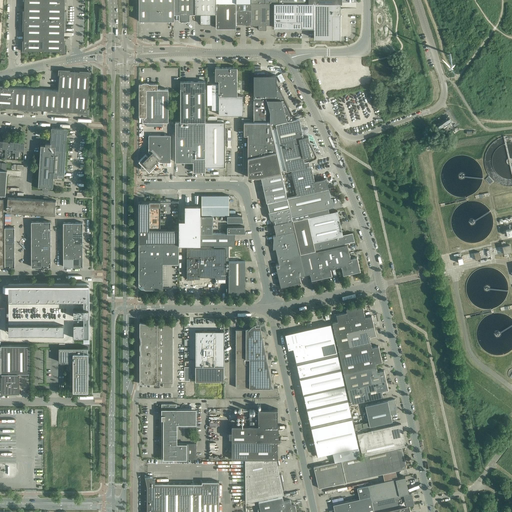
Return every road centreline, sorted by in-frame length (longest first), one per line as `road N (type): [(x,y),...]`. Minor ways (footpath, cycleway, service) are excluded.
road 1 (primary): [(113,54),(113,503)]
road 2 (primary): [(125,319),(125,53)]
road 3 (unclassified): [(315,113),(356,138),(440,104),(442,79),(416,0)]
road 4 (unclassified): [(431,511),(380,284)]
road 5 (unclassified): [(267,310),(243,188),(135,185)]
road 6 (unclassified): [(313,511),(267,310)]
road 7 (unclassified): [(380,284),(315,113)]
road 8 (unclassified): [(287,59),(273,52),(125,53)]
road 9 (unknown): [(32,121),(33,187),(76,192),(76,209),(61,215)]
road 10 (unclassified): [(136,511),(135,395),(124,379)]
road 11 (primary): [(124,503),(124,379)]
road 12 (unclassified): [(366,0),(362,47),(287,59)]
